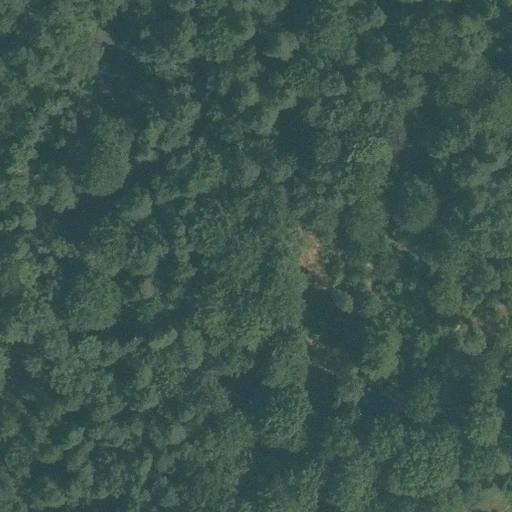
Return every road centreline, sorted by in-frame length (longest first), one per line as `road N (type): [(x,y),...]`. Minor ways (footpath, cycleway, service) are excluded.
road 1 (track): [(265,511),(226,290),(201,0)]
road 2 (unclassified): [(115,0),(67,224),(0,394)]
